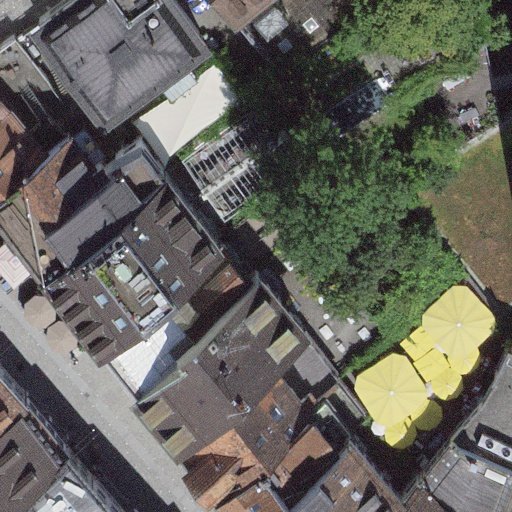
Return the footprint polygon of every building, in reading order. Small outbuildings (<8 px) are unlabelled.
[(170,0),(79,0),(32,34),(99,122),(202,46),(170,0)] [(207,0),(225,25),(260,0),(207,0)] [(0,175),(42,136),(0,93),(0,175)] [(0,244),(26,277),(132,197),(101,155),(76,177),(42,136),(0,175),(0,244)] [(26,277),(81,345),(213,239),(162,174),(132,197),(26,277)] [(213,239),(81,345),(123,391),(248,280),(213,239)] [(471,275),(355,375),(389,415),(505,315),(471,275)] [(248,280),(123,391),(170,444),(273,361),(301,338),(248,280)] [(273,361),(170,444),(184,462),(203,486),(298,408),(305,402),(273,361)] [(0,485),(48,443),(7,390),(0,395),(0,485)] [(298,408),(203,486),(221,508),(224,511),(261,511),(332,442),(298,408)] [(332,442),(261,511),(377,511),(390,500),(332,442)] [(0,511),(100,511),(105,508),(72,471),(48,443),(0,485),(0,511)]
